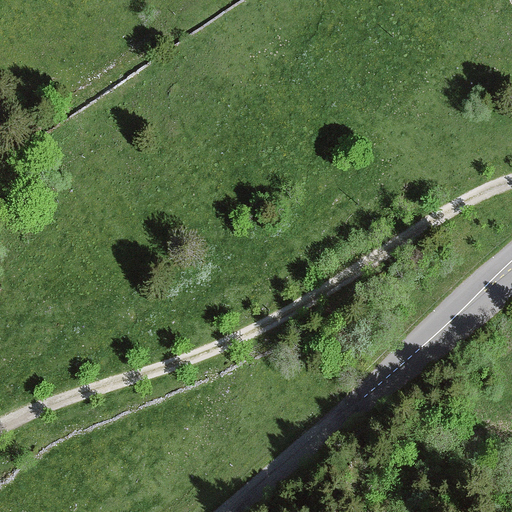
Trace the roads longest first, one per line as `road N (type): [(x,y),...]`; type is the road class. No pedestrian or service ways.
road 1 (track): [(511,182),(260,330),(18,417),(0,431)]
road 2 (unclassified): [(230,511),(511,269)]
